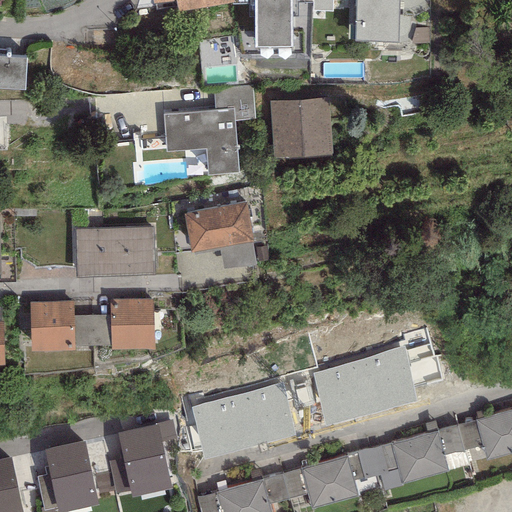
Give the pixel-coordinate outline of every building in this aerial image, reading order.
[(152,0),(154,5),(176,1),(178,12),(233,2),(232,0),(152,0)] [(253,0),(254,48),(292,48),(291,17),(297,17),(297,3),(313,3),(312,0),(253,0)] [(332,0),(354,0),(354,41),(398,43),(398,0),(312,0),(313,3),(312,11),(332,12),(332,0)] [(429,28),(414,29),(410,45),(430,44),(429,28)] [(0,88),(23,90),(26,59),(0,56),(0,88)] [(251,85),(212,89),(214,110),(233,109),(234,121),(254,119),(251,85)] [(329,99),(269,102),(272,159),(332,155),(329,99)] [(214,110),(163,115),(166,152),(205,148),(207,176),(239,173),(234,121),(233,109),(214,110)] [(245,202),(183,214),(190,253),(218,248),(252,242),(245,202)] [(152,228),(74,231),(76,278),(153,275),(152,228)] [(255,264),(252,242),(218,248),(223,270),(255,264)] [(267,246),(255,248),(257,262),(269,260),(267,246)] [(153,300),(109,300),(109,315),(110,346),(110,351),(154,350),(153,300)] [(73,301),(29,302),(29,352),(74,351),(74,347),(73,316),(73,301)] [(110,346),(109,315),(73,316),(74,347),(110,346)] [(402,347),(312,374),(326,426),(418,399),(402,347)] [(281,384),(191,408),(205,459),(295,435),(281,384)] [(511,409),(475,420),(482,446),(486,461),(511,454),(511,409)] [(482,446),(475,420),(456,425),(463,451),(482,446)] [(171,421),(157,424),(161,442),(176,439),(171,421)] [(157,424),(116,433),(122,458),(130,492),(131,497),(170,489),(161,442),(157,424)] [(463,451),(456,425),(436,430),(443,456),(463,451)] [(436,430),(390,443),(401,485),(447,472),(443,456),(436,430)] [(83,441),(44,450),(48,466),(57,507),(57,511),(72,511),(98,507),(83,441)] [(401,485),(390,443),(369,448),(376,476),(380,475),(383,490),(401,485)] [(376,476),(369,448),(346,454),(346,457),(353,483),(376,476)] [(0,511),(22,511),(11,457),(0,458),(0,511)] [(346,457),(300,469),(307,494),(311,509),(357,497),(353,483),(346,457)] [(122,458),(108,462),(116,495),(130,492),(122,458)] [(57,507),(48,466),(43,468),(45,474),(36,476),(43,507),(43,510),(57,507)] [(307,494),(300,469),(282,475),(289,499),(307,494)] [(289,499),(282,475),(261,480),(268,505),(289,499)] [(261,480),(215,493),(219,511),(269,511),(268,505),(261,480)] [(219,511),(215,493),(196,498),(199,511),(219,511)]
